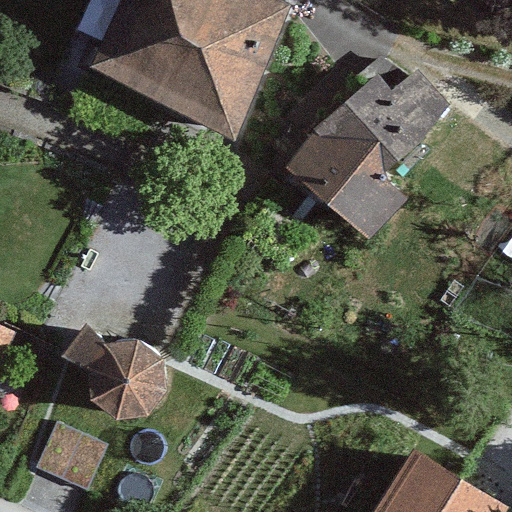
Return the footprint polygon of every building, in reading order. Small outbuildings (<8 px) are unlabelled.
[(104,0),(76,63),(229,133),(290,0),(104,0)] [(467,117),(375,37),(263,165),(356,245),(467,117)] [(93,391),(118,409),(149,405),(168,380),(163,348),(138,330),(107,335),(88,315),(63,348),(88,360),(93,391)] [(0,365),(15,339),(0,330),(0,365)] [(58,421),(45,462),(91,477),(104,436),(58,421)] [(488,511),(494,502),(397,439),(349,511),(488,511)]
